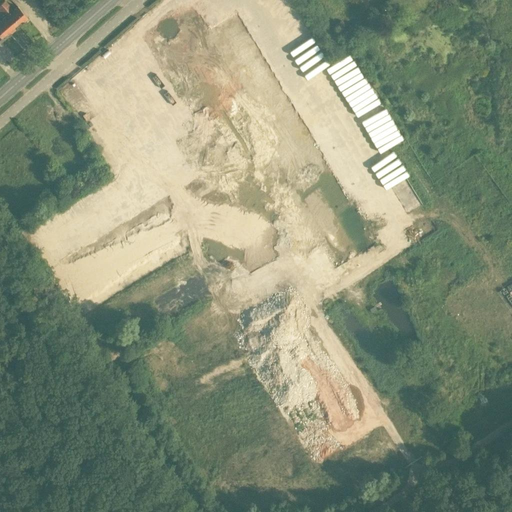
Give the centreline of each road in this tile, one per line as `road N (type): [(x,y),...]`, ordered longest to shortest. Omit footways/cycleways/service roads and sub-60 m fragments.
road 1 (unclassified): [(0,125),(140,0)]
road 2 (track): [(375,511),(511,424)]
road 3 (primary): [(0,98),(112,0)]
